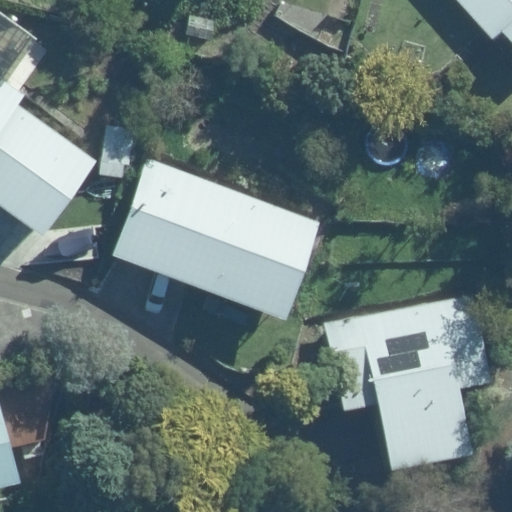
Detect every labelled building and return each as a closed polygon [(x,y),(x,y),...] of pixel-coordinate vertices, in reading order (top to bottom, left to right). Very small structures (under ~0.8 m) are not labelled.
[(511,0),(445,0),(490,53),(504,40),(511,49),(511,0)] [(0,213),(36,241),(94,167),(19,109),(23,104),(0,85),(0,213)] [(131,129),(103,127),(99,179),(126,181),(131,129)] [(102,258),(108,261),(281,332),(324,227),(145,154),(102,258)] [(333,413),(373,407),(383,475),(469,462),(457,386),(490,381),(476,289),(318,314),(333,413)] [(36,438),(18,442),(22,462),(40,458),(36,438)] [(0,453),(0,492),(8,491),(0,453)]
